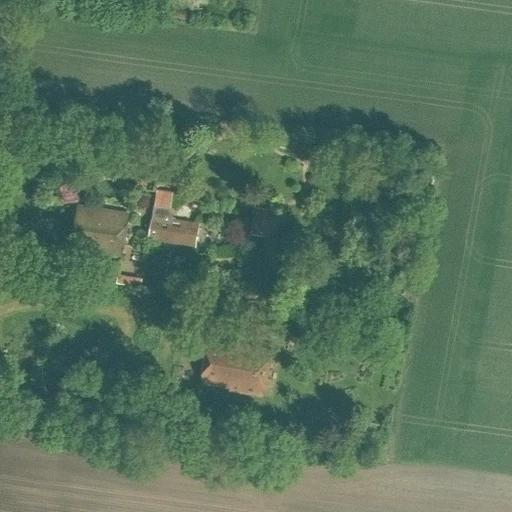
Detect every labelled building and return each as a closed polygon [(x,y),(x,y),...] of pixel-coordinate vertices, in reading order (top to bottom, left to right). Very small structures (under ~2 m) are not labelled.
[(126,213),(78,205),(71,249),(119,257),(126,213)] [(254,208),(250,235),(275,239),(280,212),(254,208)] [(147,240),(195,248),(200,225),(151,216),(147,240)] [(232,325),(245,326),(247,312),(234,310),(232,325)] [(199,383),(227,388),(226,391),(261,397),(269,350),(230,343),(229,348),(205,344),(199,383)] [(103,383),(95,404),(134,418),(141,396),(103,383)]
